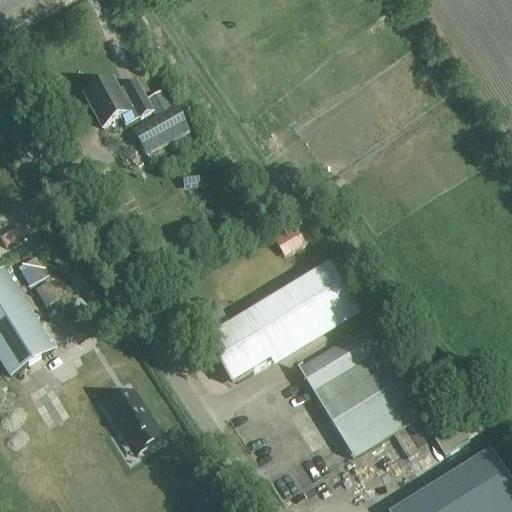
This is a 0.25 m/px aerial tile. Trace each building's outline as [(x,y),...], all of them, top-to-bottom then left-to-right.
[(111,83),(85,97),(104,131),(121,122),(126,130),(153,116),(137,86),(118,96),(111,83)] [(157,120),(178,110),(169,92),(148,102),(157,120)] [(146,158),(188,134),(176,112),(133,135),(146,158)] [(285,261),(306,248),(295,231),(274,244),(285,261)] [(53,262),(42,270),(50,281),(61,273),(53,262)] [(204,345),(231,388),(355,313),(328,269),(204,345)] [(0,274),(0,362),(9,378),(54,349),(52,345),(48,347),(23,307),(1,273),(0,274)] [(34,293),(46,311),(60,302),(49,284),(34,293)] [(446,460),(470,445),(446,406),(440,410),(385,319),(298,371),(352,462),(422,420),(446,460)] [(129,448),(154,431),(131,395),(106,411),(129,448)] [(511,511),(511,489),(492,456),(401,511),(511,511)] [(339,474),(330,480),(342,496),(351,490),(339,474)]
